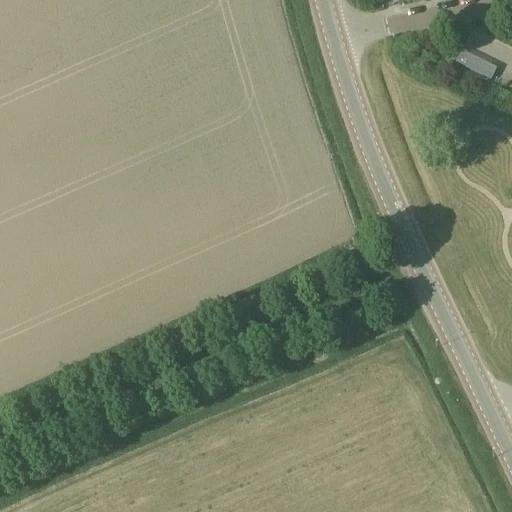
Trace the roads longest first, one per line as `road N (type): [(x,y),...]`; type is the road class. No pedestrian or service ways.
road 1 (secondary): [(492,420),(375,168),(335,35)]
road 2 (residential): [(511,6),(335,35)]
